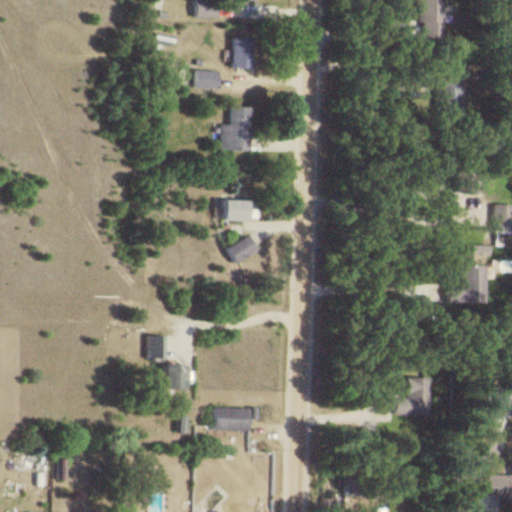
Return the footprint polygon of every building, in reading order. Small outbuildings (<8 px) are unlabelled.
[(190,0),(191,17),(213,17),(212,0),(190,0)] [(414,0),(414,39),(439,39),(439,0),(414,0)] [(227,67),(247,67),(247,37),(227,37),(227,67)] [(214,70),(191,70),(191,86),(214,86),(214,70)] [(457,118),(457,78),(432,78),(432,118),(457,118)] [(246,149),(246,106),(225,106),(225,124),(216,124),(216,149),(246,149)] [(471,161),(450,161),(450,190),(471,190),(471,161)] [(217,219),(242,219),(242,198),(217,198),(217,219)] [(509,203),(489,203),(489,230),(509,230),(509,203)] [(230,262),(252,250),(243,233),(221,245),(230,262)] [(481,264),(455,264),(455,283),(444,283),(444,302),(481,302),(481,264)] [(178,363),(158,363),(158,387),(178,387),(178,363)] [(424,412),(424,376),(401,376),(401,397),(389,397),(389,412),(424,412)] [(208,406),(208,429),(244,429),(244,406),(208,406)] [(511,473),(482,473),(481,497),(511,497),(511,473)] [(340,474),(340,494),(359,494),(359,474),(340,474)]
